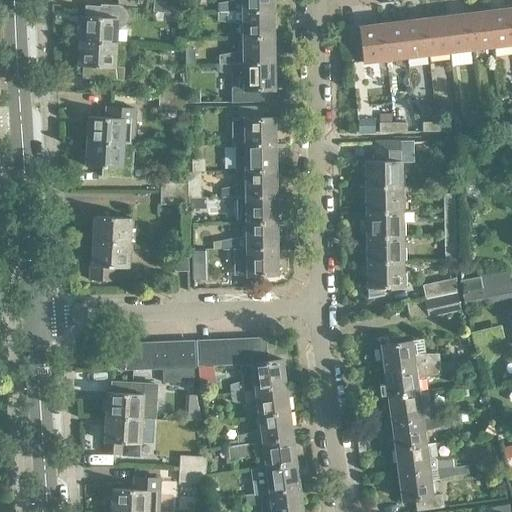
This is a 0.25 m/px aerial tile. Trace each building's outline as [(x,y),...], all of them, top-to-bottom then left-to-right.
[(180,14),(181,0),(177,0),(154,0),(153,12),(180,14)] [(234,0),(218,3),(218,12),(273,11),(272,0),(234,0)] [(81,16),(80,42),(115,43),(116,28),(119,28),(120,28),(123,27),(124,26),(125,24),(127,21),(128,18),(128,16),(127,14),(126,12),(125,10),(124,9),(122,8),(121,7),(117,6),(100,5),(100,7),(85,6),(84,17),(81,16)] [(493,46),(511,43),(511,21),(510,7),(489,10),(493,46)] [(472,48),(493,46),(489,10),(467,13),(472,48)] [(273,37),(273,11),(218,12),(218,21),(235,22),(242,22),(242,38),(269,37),(273,37)] [(446,15),(450,51),(472,48),(467,13),(446,15)] [(424,18),(428,54),(450,51),(446,15),(424,18)] [(407,56),(428,54),(424,18),(402,21),(407,56)] [(381,23),(385,59),(407,56),(402,21),(381,23)] [(363,62),(385,59),(381,23),(359,26),(363,62)] [(269,37),(242,38),(243,51),(235,52),(219,55),(219,64),(243,63),(274,62),(273,37),(269,37)] [(124,44),(80,42),(79,67),(83,67),(82,79),(122,81),(122,68),(113,68),(114,53),(123,53),(124,44)] [(274,62),(243,63),(243,90),(249,90),(250,100),(263,100),(263,89),(274,89),(274,62)] [(235,63),(219,64),(218,72),(235,74),(235,63)] [(159,95),(186,96),(186,83),(160,82),(160,83),(134,81),(133,93),(159,95)] [(184,124),(186,96),(159,95),(158,122),(184,124)] [(133,144),(135,109),(106,107),(105,117),(88,116),(86,141),(124,143),(133,144)] [(220,146),(275,145),(275,118),(263,119),(263,107),(238,108),(238,120),(244,120),(244,134),(237,134),(220,138),(220,146)] [(481,117),(482,126),(496,125),(494,116),(481,117)] [(468,128),(482,126),(481,117),(467,119),(468,128)] [(380,133),(394,133),(394,123),(380,123),(380,133)] [(394,123),(394,133),(408,132),(407,123),(394,123)] [(423,133),(437,132),(436,123),(423,123),(423,133)] [(436,123),(437,132),(450,132),(450,123),(436,123)] [(124,143),(86,141),(85,167),(122,168),(124,143)] [(400,142),(376,143),(376,161),(366,161),(367,187),(401,186),(400,142)] [(275,145),(220,146),(220,155),(237,156),(245,156),(245,172),(276,171),(275,145)] [(238,198),(246,197),(276,197),(276,171),(245,172),(246,186),(238,186),(222,190),(222,198),(238,198)] [(161,191),(188,192),(188,178),(162,178),(161,191)] [(401,211),(401,186),(367,187),(367,212),(401,211)] [(187,205),(188,192),(161,191),(161,204),(187,205)] [(443,209),(455,209),(455,192),(443,192),(443,209)] [(238,223),(246,223),(277,223),(276,197),(246,197),(238,198),(238,223)] [(206,198),(189,198),(189,209),(206,209),(206,198)] [(444,234),(456,233),(455,209),(443,209),(444,234)] [(401,211),(367,212),(367,237),(401,236),(401,211)] [(95,217),(94,242),(129,244),(130,219),(95,217)] [(223,250),(277,249),(277,223),(246,223),(247,236),(223,242),(223,250)] [(456,233),(444,234),(444,259),(456,259),(456,233)] [(368,263),(402,261),(401,236),(367,237),(368,263)] [(94,242),(92,266),(90,265),(89,281),(108,282),(109,268),(128,269),(129,244),(94,242)] [(175,271),(189,271),(189,244),(175,244),(175,271)] [(278,275),(277,249),(223,250),(223,259),(247,261),(247,276),(278,275)] [(208,280),(207,252),(193,252),(194,280),(208,280)] [(402,261),(368,263),(368,299),(381,296),(381,287),(402,287),(402,261)] [(474,303),(486,301),(487,306),(511,300),(511,288),(508,272),(461,281),(463,293),(461,293),(465,311),(475,308),(474,303)] [(456,291),(455,277),(422,285),(425,297),(425,298),(456,291)] [(460,309),(457,293),(426,300),(425,298),(425,297),(408,301),(412,319),(428,315),(428,316),(460,309)] [(472,335),(475,348),(494,345),(492,332),(472,335)] [(251,340),(252,364),(265,362),(265,339),(251,340)] [(225,366),(239,365),(238,340),(225,341),(225,366)] [(238,340),(239,365),(252,365),(252,364),(251,340),(238,340)] [(384,370),(440,363),(439,353),(413,353),(411,340),(380,344),(384,370)] [(198,367),(212,366),(211,341),(197,342),(198,367)] [(212,366),(225,366),(225,341),(211,341),(212,366)] [(168,368),(181,367),(180,342),(166,343),(168,368)] [(180,342),(181,367),(193,367),(192,342),(180,342)] [(141,369),(154,368),(153,343),(140,344),(141,369)] [(161,368),(168,368),(166,343),(153,343),(154,368),(161,368)] [(127,370),(141,369),(140,344),(126,345),(127,370)] [(109,345),(109,364),(109,369),(125,368),(124,345),(109,345)] [(486,347),(474,349),(477,362),(488,359),(486,347)] [(230,393),(286,385),(283,360),(265,362),(252,364),(252,365),(254,377),(242,379),(243,381),(229,384),(230,393)] [(418,393),(418,392),(416,379),(441,372),(440,371),(454,370),(453,361),(440,363),(384,370),(387,397),(418,393)] [(193,367),(181,367),(168,368),(161,368),(161,382),(194,381),(193,367)] [(286,385),(230,393),(231,402),(245,401),(246,403),(257,402),(259,415),(289,411),(286,385)] [(462,387),(463,394),(474,392),(474,385),(462,387)] [(391,422),(421,418),(432,416),(428,391),(418,392),(418,393),(387,397),(391,422)] [(107,393),(105,418),(141,420),(142,395),(107,393)] [(238,444),(293,437),(289,411),(259,415),(261,430),(237,436),(238,444)] [(394,448),(425,444),(423,430),(448,423),(461,421),(460,412),(432,416),(421,418),(391,422),(394,448)] [(505,415),(492,417),(494,429),(507,426),(505,415)] [(141,420),(105,418),(104,443),(105,443),(104,454),(120,455),(121,444),(140,445),(141,420)] [(293,437),(238,444),(228,446),(230,460),(257,456),(258,468),(266,467),(296,463),(293,437)] [(436,442),(425,444),(394,448),(398,473),(462,465),(461,455),(453,456),(439,456),(437,456),(436,442)] [(181,469),(207,470),(208,457),(181,456),(181,469)] [(245,496),(300,488),(296,463),(266,467),(268,483),(257,484),(244,488),(245,496)] [(462,465),(398,473),(401,500),(414,498),(416,510),(443,507),(441,494),(432,495),(430,482),(455,475),(455,474),(469,473),(468,464),(462,465)] [(206,483),(207,470),(181,469),(180,482),(206,483)] [(158,511),(161,479),(134,478),(133,490),(113,488),(111,511),(158,511)] [(303,511),(300,488),(245,496),(246,504),(261,505),(261,511),(303,511)]
